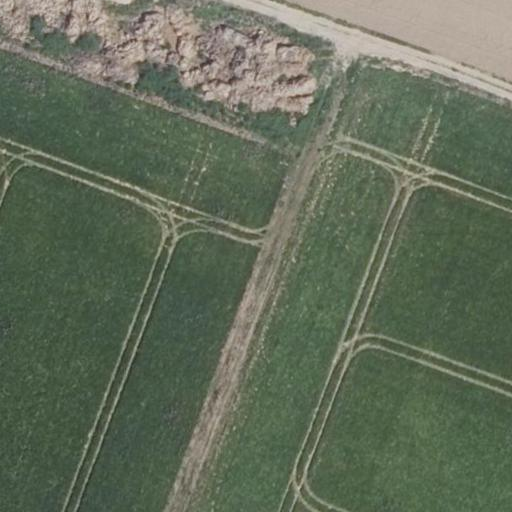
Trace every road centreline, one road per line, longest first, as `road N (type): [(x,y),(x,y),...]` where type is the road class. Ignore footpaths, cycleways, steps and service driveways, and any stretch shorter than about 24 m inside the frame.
road 1 (track): [(353,35),(181,511)]
road 2 (track): [(252,0),(511,92)]
